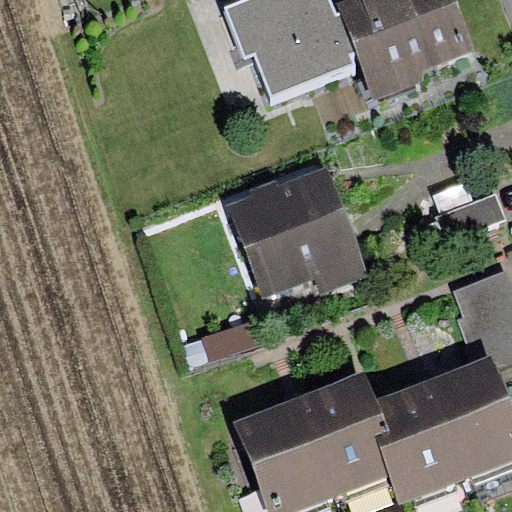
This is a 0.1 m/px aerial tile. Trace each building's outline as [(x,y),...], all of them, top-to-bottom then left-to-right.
[(325,0),(271,0),(226,17),(243,63),(254,59),(272,104),(362,70),(373,100),(473,61),(449,0),(391,0),(334,22),(325,0)] [(367,283),(327,178),(266,201),(231,213),(263,300),(317,280),(325,299),(367,283)] [(496,194),(436,222),(449,249),(509,221),(496,194)] [(455,323),(476,372),(491,365),(495,372),(511,365),(511,286),(506,274),(453,297),(463,319),(455,323)] [(476,372),(376,410),(389,443),(377,447),(391,484),(402,511),(511,468),(511,418),(495,372),(491,365),(476,372)] [(365,381),(236,431),(266,511),(320,511),(391,484),(377,447),(389,443),(376,410),(365,381)]
